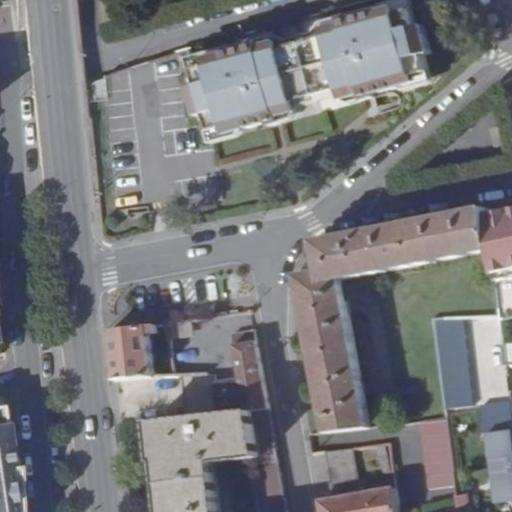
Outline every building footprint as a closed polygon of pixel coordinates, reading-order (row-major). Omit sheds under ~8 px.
[(341,21),(339,8),(177,53),(177,54),(104,76),(105,81),(88,83),(90,102),(107,101),(115,165),(211,140),(410,90),(429,74),(425,57),(431,55),(423,27),(417,29),(410,3),(341,21)] [(511,142),(507,124),(489,129),(494,147),(511,142)] [(220,199),(211,140),(115,165),(121,215),(220,199)] [(492,250),(488,215),(488,208),(317,241),(322,270),(325,283),(343,279),(492,250)] [(511,209),(488,215),(492,250),(497,283),(501,316),(501,320),(511,317),(511,209)] [(347,300),(343,279),(325,283),(322,270),(299,275),(304,308),(347,300)] [(225,301),(237,300),(238,282),(235,277),(234,276),(231,274),(229,274),(226,274),(223,277),(220,279),(219,282),(219,284),(219,286),(220,288),(221,289),(224,291),(225,301)] [(371,427),(347,300),(304,308),(305,309),(329,433),(371,427)] [(434,318),(446,409),(473,406),(460,317),(434,318)] [(204,374),(198,320),(188,322),(170,324),(175,375),(182,375),(204,374)] [(149,326),(112,330),(118,380),(155,377),(149,326)] [(257,341),(255,331),(235,335),(237,345),(257,341)] [(257,341),(237,345),(234,346),(246,402),(247,412),(269,409),(257,341)] [(216,373),(204,374),(182,375),(187,419),(221,415),(220,404),(216,373)] [(18,509),(16,464),(13,465),(3,399),(0,399),(0,511),(12,511),(12,509),(18,509)] [(236,402),(220,404),(221,415),(239,413),(238,404),(236,402)] [(247,412),(246,402),(238,404),(239,413),(247,412)] [(511,432),(511,404),(511,403),(486,406),(489,435),(493,435),(511,432)] [(288,511),(269,409),(247,412),(239,413),(221,415),(187,419),(152,423),(157,462),(165,461),(170,511),(288,511)] [(449,427),(448,417),(404,422),(406,434),(449,427)] [(406,434),(404,422),(383,425),(385,437),(406,435),(406,434)] [(511,497),(511,432),(493,435),(502,498),(511,497)] [(354,449),(328,453),(329,465),(332,479),(333,494),(360,490),(358,476),(356,462),(354,449)] [(483,501),(497,499),(495,483),(481,485),(483,501)] [(414,511),(411,486),(397,489),(399,511),(414,511)] [(348,498),(322,502),(323,511),(399,511),(397,489),(397,488),(348,496),(348,498)] [(459,511),(458,496),(457,491),(441,493),(443,511),(459,511)] [(472,511),(469,494),(458,496),(459,511),(472,511)]
